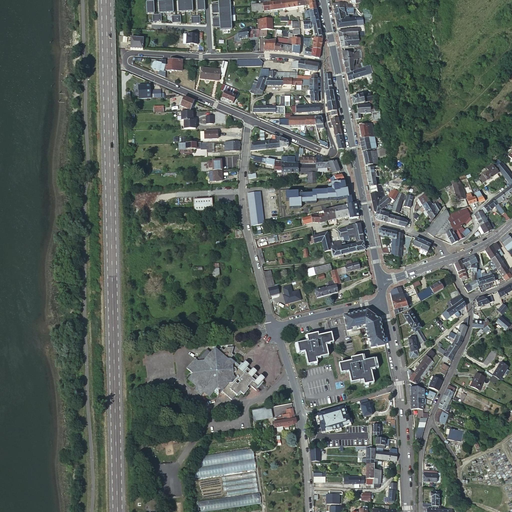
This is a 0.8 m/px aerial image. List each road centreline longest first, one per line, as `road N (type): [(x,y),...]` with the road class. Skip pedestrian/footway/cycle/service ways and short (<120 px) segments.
road 1 (primary): [(118,511),(106,0)]
road 2 (unclassified): [(210,55),(126,52),(124,65),(249,120)]
road 3 (tertiary): [(407,511),(399,383),(382,301)]
road 4 (residential): [(272,324),(240,202),(249,120)]
road 5 (tertiary): [(367,221),(329,32)]
road 6 (residential): [(308,511),(297,399),(272,324)]
road 7 (residential): [(467,299),(466,339),(430,419)]
